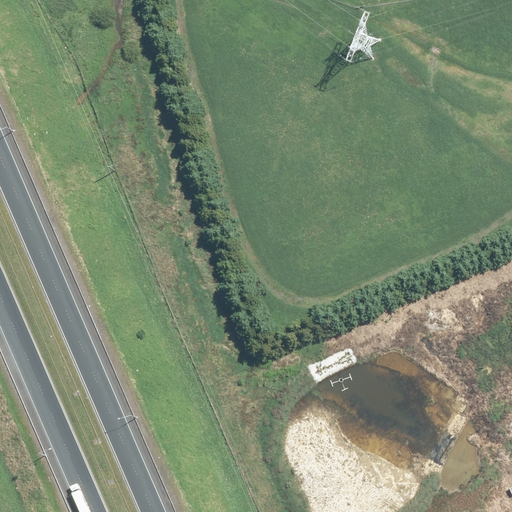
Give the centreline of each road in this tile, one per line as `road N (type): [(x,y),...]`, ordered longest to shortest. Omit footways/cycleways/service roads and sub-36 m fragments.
road 1 (track): [(511,210),(441,258),(328,302),(294,299),(258,271),(220,165),(179,0)]
road 2 (motorway): [(0,146),(159,511)]
road 3 (motorway): [(91,511),(0,299)]
road 4 (track): [(511,160),(389,58)]
